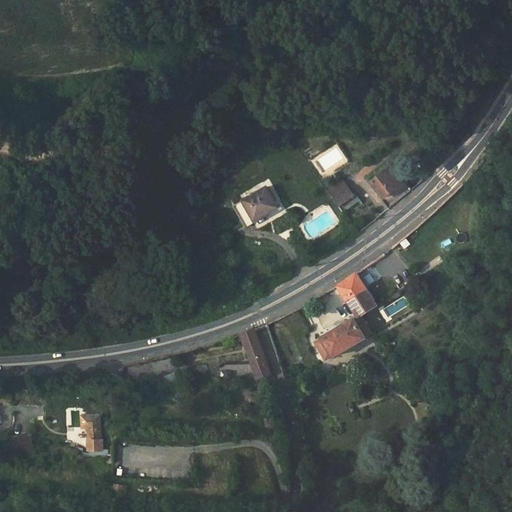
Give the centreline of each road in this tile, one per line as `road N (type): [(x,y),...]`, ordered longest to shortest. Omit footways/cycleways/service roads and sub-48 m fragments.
road 1 (secondary): [(255,313),(401,219),(447,177),(511,93)]
road 2 (secondary): [(0,365),(136,350),(255,313)]
road 3 (unclassified): [(293,511),(294,421),(255,313)]
